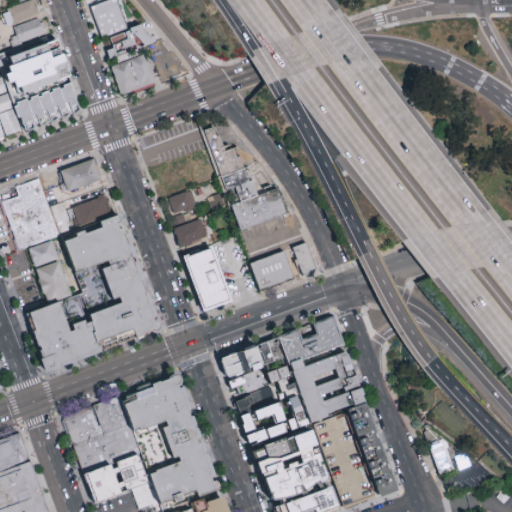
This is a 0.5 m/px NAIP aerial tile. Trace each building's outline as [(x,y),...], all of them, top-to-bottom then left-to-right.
[(7,26),(38,14),(32,0),(29,0),(2,11),(7,26)] [(119,0),(128,28),(101,36),(91,5),(106,0),(119,0)] [(8,38),(11,47),(46,32),(39,16),(12,27),(16,35),(8,38)] [(105,49),(108,59),(155,42),(138,25),(109,36),(113,46),(105,49)] [(0,53),(0,56),(4,68),(51,51),(46,37),(0,53)] [(110,66),(119,95),(156,83),(146,54),(110,66)] [(22,68),(28,87),(62,76),(55,56),(22,68)] [(79,114),(69,83),(13,101),(23,132),(79,114)] [(0,139),(4,138),(3,136),(19,132),(8,95),(0,97),(0,139)] [(216,133),(219,140),(222,138),(227,155),(236,152),(239,161),(243,160),(248,173),(220,183),(206,134),(208,133),(215,131),(216,133)] [(100,180),(93,159),(59,171),(66,192),(100,180)] [(189,184),(182,162),(162,168),(168,191),(189,184)] [(59,234),(16,250),(0,205),(0,202),(16,196),(12,186),(38,177),(59,234)] [(190,191),(167,198),(173,215),(196,208),(190,191)] [(213,210),(225,203),(219,191),(207,198),(213,210)] [(110,214),(103,195),(68,207),(75,226),(110,214)] [(62,238),(83,230),(84,236),(100,230),(98,223),(119,215),(161,332),(136,341),(133,338),(99,350),(101,355),(48,374),(27,315),(57,304),(68,333),(73,331),(70,324),(81,320),(84,324),(90,322),(87,314),(91,313),(86,301),(99,296),(96,287),(86,291),(80,275),(75,275),(62,238)] [(82,231),(102,224),(100,217),(80,224),(82,231)] [(172,229),(179,247),(206,238),(199,219),(172,229)] [(27,249),(45,301),(68,293),(50,241),(27,249)] [(289,249),(301,277),(316,271),(305,242),(289,249)] [(199,311),(229,303),(212,246),(183,254),(199,311)] [(257,292),(292,280),(283,251),(248,262),(257,292)] [(286,332),(298,327),(303,338),(318,333),(313,322),(334,314),(344,343),(289,363),(279,335),(286,332)] [(349,412),(376,495),(394,489),(349,350),(305,366),(303,359),(289,363),(277,336),(221,357),(228,379),(283,361),(291,384),(281,387),(291,420),(284,422),(278,405),(252,413),(248,400),(233,405),(244,438),(245,438),(247,445),(349,412)] [(268,383),(288,377),(284,366),(265,372),(268,383)] [(227,381),(230,390),(241,386),(244,393),(263,386),(257,371),(227,381)] [(163,509),(154,484),(143,455),(133,427),(123,398),(181,378),(220,489),(202,495),(200,491),(187,496),(188,500),(163,509)] [(239,411),(276,402),(273,388),(236,398),(239,411)] [(74,448),(64,419),(123,398),(133,427),(74,448)] [(143,455),(85,476),(74,448),(133,427),(143,455)] [(30,461),(0,472),(0,439),(19,432),(30,461)] [(272,511),(338,511),(330,484),(328,484),(318,452),(312,454),(306,432),(263,446),(270,470),(261,473),(272,511)] [(443,478),(439,479),(426,438),(433,436),(442,434),(443,436),(457,474),(443,478)] [(85,476),(95,505),(135,491),(154,484),(143,455),(85,476)] [(48,511),(0,511),(0,472),(30,461),(48,511)] [(163,509),(164,511),(155,511),(155,510),(149,511),(142,511),(135,491),(154,484),(163,509)] [(230,511),(223,488),(203,494),(208,511),(192,511),(191,508),(177,511),(230,511)]
